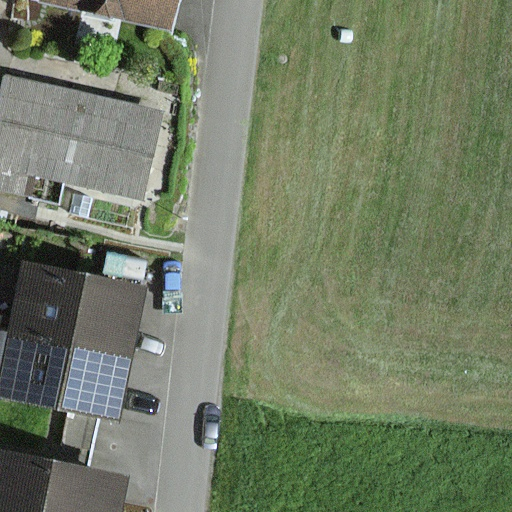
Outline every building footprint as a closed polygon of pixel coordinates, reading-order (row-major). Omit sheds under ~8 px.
[(173,33),(180,0),(40,0),(39,4),(173,33)] [(164,112),(4,76),(0,94),(0,192),(27,198),(32,177),(143,203),(164,112)] [(21,263),(8,330),(134,354),(147,287),(21,263)] [(0,398),(120,423),(134,354),(8,330),(0,374),(0,398)] [(122,511),(129,477),(0,450),(0,511),(122,511)]
